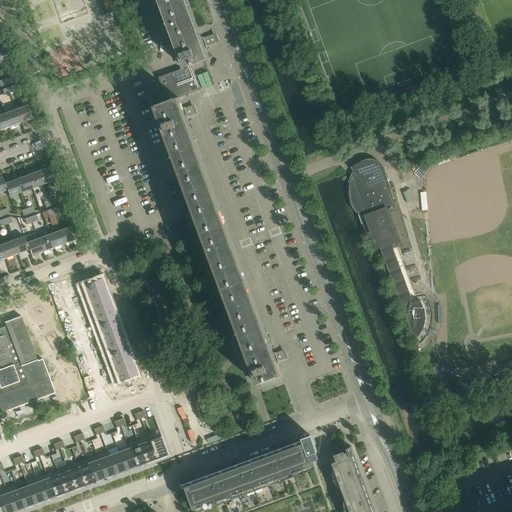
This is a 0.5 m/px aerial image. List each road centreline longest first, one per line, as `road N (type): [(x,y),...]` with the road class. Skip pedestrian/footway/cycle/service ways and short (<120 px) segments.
road 1 (unclassified): [(342,328),(274,144)]
road 2 (residential): [(183,469),(363,402)]
road 3 (residential): [(156,394),(0,452)]
road 4 (residential): [(156,394),(103,249)]
road 5 (residential): [(61,135),(15,14)]
road 6 (residential): [(103,249),(61,135)]
road 7 (residential): [(70,511),(183,469)]
